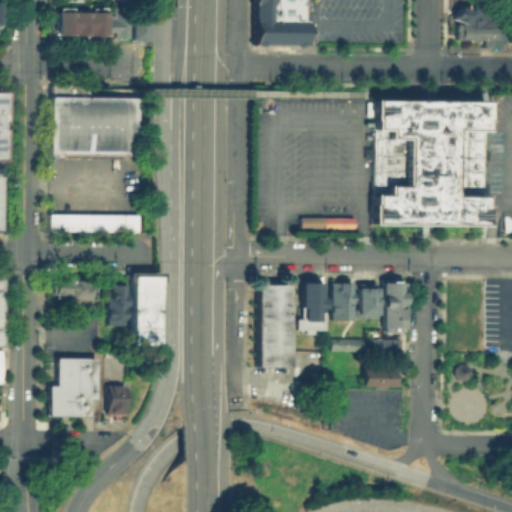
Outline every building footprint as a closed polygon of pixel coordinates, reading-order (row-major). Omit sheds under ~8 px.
[(246,0),(246,4),(249,4),(248,42),(300,42),(301,4),(307,4),(307,0),(246,0)] [(455,20),(447,16),(453,4),(465,11),(465,8),(480,8),(480,17),(503,17),(503,39),(494,39),(494,47),(477,47),(477,38),(449,38),(449,22),(455,22),(455,20)] [(123,37),(110,37),(110,31),(104,31),(105,13),(109,13),(109,8),(123,8),(123,37)] [(143,39),(127,39),(127,9),(143,9),(143,39)] [(67,34),(51,34),(51,10),(67,10),(67,34)] [(83,34),(67,34),(67,10),(83,10),(83,34)] [(99,34),(83,34),(83,10),(99,10),(99,34)] [(46,151),(47,85),(85,85),(85,87),(85,95),(133,95),(134,151),(46,151)] [(368,98),(366,224),(478,225),(480,99),(368,98)] [(134,229),(46,229),(46,210),(134,210),(134,229)] [(350,227),(295,227),(295,215),(350,216),(350,227)] [(259,221),(254,229),(249,225),(253,218),(259,221)] [(153,343),(125,343),(126,282),(123,282),(123,271),(157,271),(157,281),(154,281),(153,343)] [(441,277),(478,276),(478,305),(471,305),(471,323),(478,323),(478,351),(441,351),(441,277)] [(90,277),(90,298),(62,298),(62,294),(50,294),(50,277),(90,277)] [(319,329),(308,329),(308,332),(300,332),(300,328),(290,328),(290,317),(296,317),(296,280),(315,280),(315,296),(319,296),(319,307),(314,307),(314,311),(319,311),(319,329)] [(387,326),(376,326),(376,280),(387,280),(387,326)] [(398,326),(387,326),(387,280),(398,280),(398,326)] [(335,318),(324,318),(324,281),(335,281),(335,318)] [(347,319),(335,318),(335,281),(345,281),(345,290),(347,290),(347,302),(345,302),(345,309),(347,309),(347,319)] [(119,282),(119,292),(121,292),(121,303),(118,303),(118,322),(99,322),(99,294),(104,294),(104,282),(119,282)] [(284,366),(251,366),(251,282),(284,282),(284,366)] [(362,316),(350,316),(350,309),(352,309),(352,285),(354,285),(354,282),(362,282),(362,316)] [(372,316),(362,316),(362,282),(370,282),(370,286),(372,286),(372,316)] [(325,349),(325,337),(357,337),(357,349),(325,349)] [(395,349),(360,349),(360,337),(395,337),(395,349)] [(81,414),(42,414),(43,383),(51,384),(51,356),(90,356),(89,397),(81,397),(81,414)] [(460,379),(465,375),(466,368),(462,363),(456,362),(450,366),(449,373),(453,378),(460,379)] [(391,368),(390,384),(358,384),(358,367),(391,368)] [(118,417),(108,417),(108,412),(99,412),(99,383),(118,383),(118,417)]
